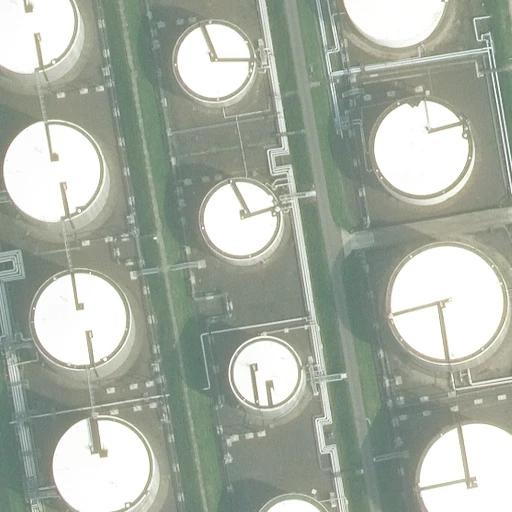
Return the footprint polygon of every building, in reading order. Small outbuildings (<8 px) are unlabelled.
[(0,0),(0,85),(27,94),(57,84),(77,59),(80,29),(68,4),(62,0),(0,0)] [(360,37),(396,49),(426,39),(446,13),(447,0),(341,0),(342,11),(360,37)] [(173,67),(180,88),(198,104),(220,107),(238,99),(251,83),(255,65),(250,48),(239,34),(222,26),(202,27),(185,37),(176,51),(173,67)] [(389,193),(425,205),(455,195),(475,170),(478,141),(466,115),(440,98),(409,97),(383,112),(369,138),(371,167),(389,193)] [(0,199),(18,225),(54,237),(84,227),(104,202),(107,173),(95,147),(70,130),(38,129),(13,144),(0,167),(0,199)] [(201,235),(208,256),(226,271),(248,274),(266,266),(279,250),(283,232),(278,215),(267,202),(250,194),(230,195),(213,205),(204,219),(201,235)] [(385,317),(397,345),(416,363),(441,371),(472,367),(492,355),(508,335),(511,317),(511,294),(511,286),(502,269),(484,251),(459,242),(434,243),(414,251),(395,270),(386,291),(385,317)] [(43,377),(79,390),(109,380),(129,354),(132,325),(120,299),(94,282),(62,281),(37,296),(23,322),(24,351),(43,377)] [(230,396),(236,417),(254,432),(276,435),(295,427),(308,411),(311,393),(307,376),(296,362),(279,355),(259,355),(242,366),(233,379),(230,396)] [(414,497),(420,511),(511,511),(511,430),(488,421),(463,423),(443,431),(424,449),(415,470),(414,497)] [(57,511),(144,511),(153,502),(156,472),(144,446),(118,429),(87,428),(61,443),(47,470),(49,499),(57,511)]
